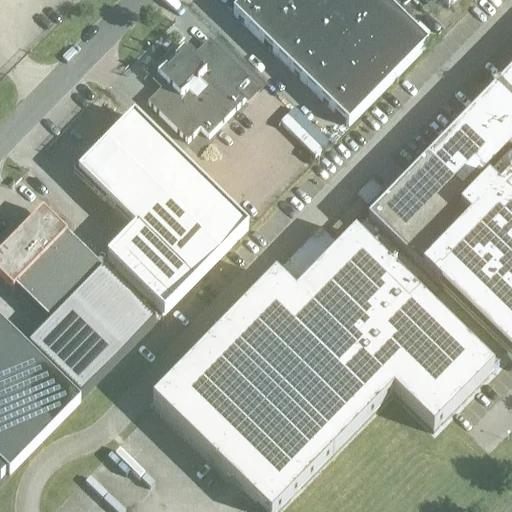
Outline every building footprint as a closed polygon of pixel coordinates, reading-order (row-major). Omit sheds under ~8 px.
[(348,130),(427,49),(377,0),(249,0),(233,17),(348,130)] [(438,0),(448,9),(457,0),(438,0)] [(160,93),(147,106),(187,145),(200,132),(208,141),(245,103),(236,95),(249,82),(209,43),(196,56),(187,47),(174,61),(175,62),(176,61),(178,63),(167,74),(165,73),(165,72),(165,71),(151,85),(160,93)] [(433,436),(450,418),(506,361),(511,366),(511,77),(339,255),(319,235),(152,407),(259,511),(280,511),(393,397),(433,436)] [(72,177),(104,208),(106,205),(135,233),(107,262),(164,318),(248,232),(133,120),(106,149),(103,146),(72,177)] [(302,134),(319,152),(326,145),(309,127),(302,134)] [(102,275),(66,240),(64,237),(62,239),(40,218),(39,217),(38,219),(41,222),(30,233),(27,230),(26,231),(29,234),(0,263),(0,277),(15,293),(51,328),(30,350),(82,400),(153,327),(101,276),(102,275)] [(0,468),(9,477),(80,404),(0,325),(0,468)]
